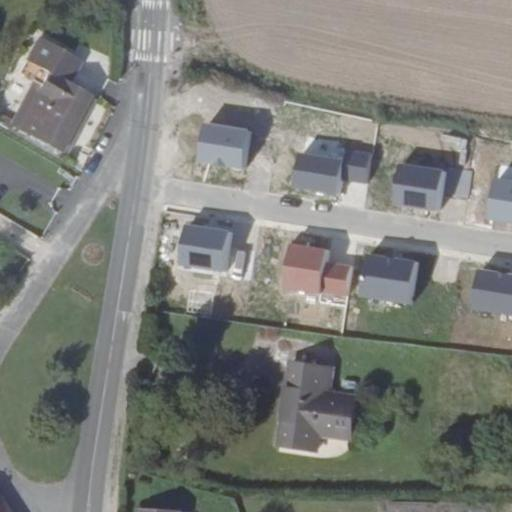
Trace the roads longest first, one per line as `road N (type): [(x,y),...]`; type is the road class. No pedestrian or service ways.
road 1 (residential): [(129,194),(511,251)]
road 2 (residential): [(108,331),(490,376)]
road 3 (residential): [(139,129),(0,337)]
road 4 (tertiary): [(108,331),(81,511)]
road 5 (tertiary): [(129,194),(108,331)]
road 6 (tertiary): [(158,0),(139,129)]
